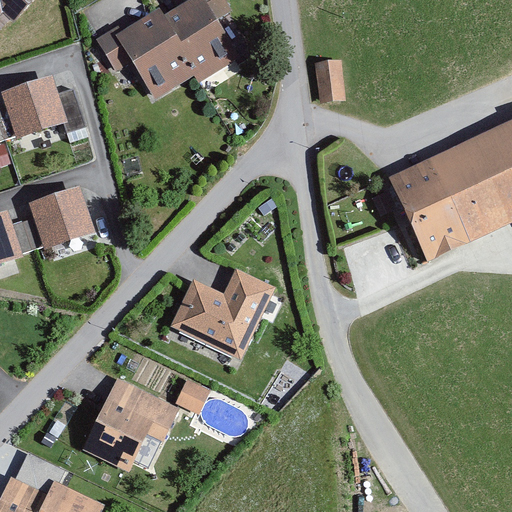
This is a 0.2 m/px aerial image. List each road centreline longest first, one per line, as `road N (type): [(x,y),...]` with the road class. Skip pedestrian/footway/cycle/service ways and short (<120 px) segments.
road 1 (residential): [(0,422),(219,198),(299,129)]
road 2 (residential): [(299,129),(325,323),(378,432),(432,511)]
road 3 (residential): [(282,0),(299,129)]
